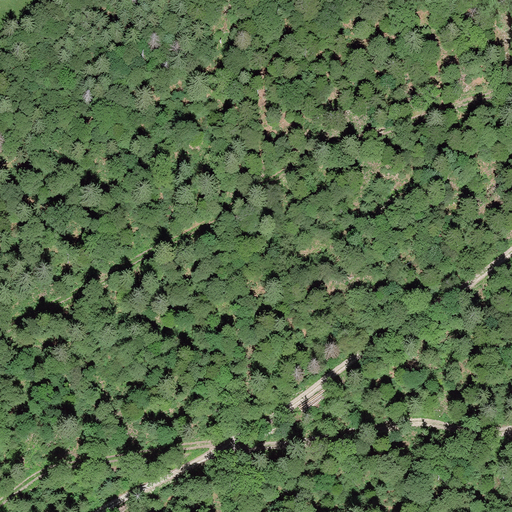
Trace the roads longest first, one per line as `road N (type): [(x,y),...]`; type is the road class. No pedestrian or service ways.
road 1 (track): [(511,91),(335,144),(223,215),(0,332)]
road 2 (track): [(104,511),(216,453),(511,255)]
road 3 (track): [(511,425),(397,423),(216,453)]
road 4 (track): [(0,505),(42,471),(240,437)]
